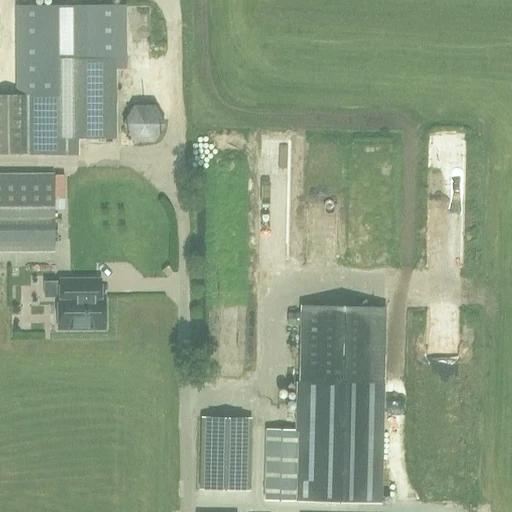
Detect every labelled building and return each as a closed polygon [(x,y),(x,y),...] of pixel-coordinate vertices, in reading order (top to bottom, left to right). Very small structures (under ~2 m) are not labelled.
[(125,69),(125,6),(16,6),(17,95),(0,95),(0,154),(65,155),(65,139),(115,139),(115,69),(125,69)] [(155,105),(134,105),(122,124),(132,143),(154,143),(164,124),(155,105)] [(314,186),(343,184),(341,156),(312,158),(314,186)] [(68,197),(68,171),(58,171),(58,197),(68,197)] [(0,253),(54,252),(54,174),(0,174),(0,253)] [(326,214),(342,214),(342,203),(326,202),(326,214)] [(104,280),(86,280),(60,281),(60,297),(58,297),(58,330),(105,329),(104,296),(104,280)] [(27,288),(28,316),(19,317),(19,328),(30,327),(30,334),(52,333),(51,317),(38,317),(37,288),(27,288)] [(303,307),(301,379),(300,431),(267,430),(265,501),(380,504),(384,309),(303,307)] [(227,322),(229,368),(246,368),(244,322),(227,322)] [(434,341),(434,377),(459,377),(459,361),(465,361),(465,342),(434,341)] [(435,379),(434,454),(463,454),(464,379),(435,379)] [(202,418),(200,490),(249,491),(251,419),(202,418)]
